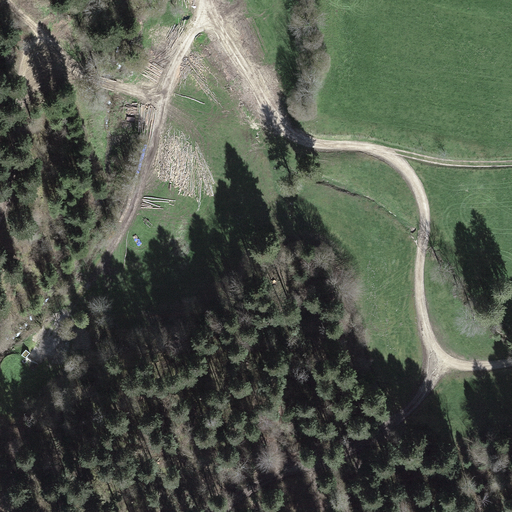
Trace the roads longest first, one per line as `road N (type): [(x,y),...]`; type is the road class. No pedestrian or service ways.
road 1 (track): [(511,361),(457,365),(440,356),(424,324),(418,273),(426,217),(411,172),(388,154),(297,137),(263,106),(202,0)]
road 2 (track): [(161,102),(108,251),(36,351)]
road 3 (track): [(440,356),(423,396),(390,427),(335,457),(276,473),(219,511)]
road 4 (track): [(205,15),(161,102),(91,81),(62,40),(35,49)]
road 5 (track): [(0,213),(15,169),(24,70),(35,49)]
road 6 (track): [(388,154),(511,163)]
